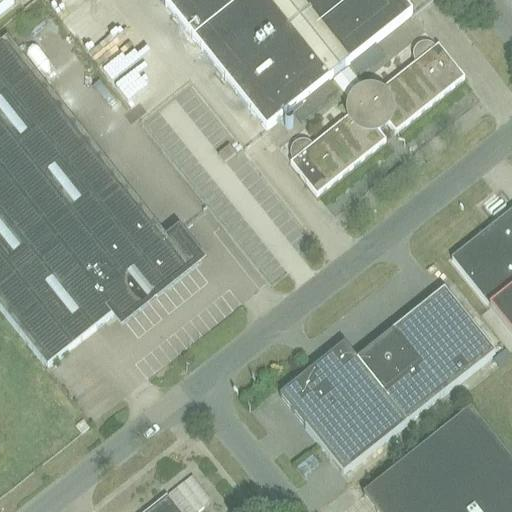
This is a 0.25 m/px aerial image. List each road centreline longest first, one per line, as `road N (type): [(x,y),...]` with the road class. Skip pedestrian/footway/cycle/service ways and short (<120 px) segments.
road 1 (unclassified): [(194,386),(511,135)]
road 2 (unclassified): [(37,511),(194,386)]
road 3 (unclassified): [(295,511),(194,386)]
